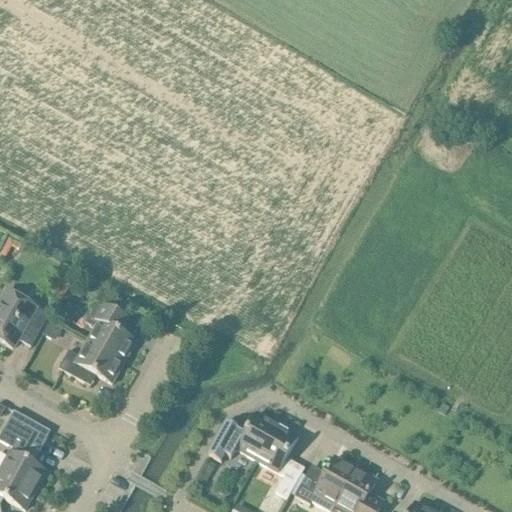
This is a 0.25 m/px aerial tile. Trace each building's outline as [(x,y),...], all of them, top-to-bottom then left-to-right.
[(62,301),(75,275),(66,270),(52,297),(62,301)] [(0,344),(13,352),(18,343),(31,350),(50,318),(8,294),(0,307),(0,344)] [(95,331),(87,345),(124,366),(136,345),(115,332),(121,322),(95,307),(85,325),(95,331)] [(87,345),(80,359),(69,353),(59,371),(85,386),(91,375),(112,387),(124,366),(87,345)] [(445,418),(449,409),(442,406),(437,414),(445,418)] [(18,441),(0,473),(0,474),(36,494),(47,475),(21,460),(28,446),(40,453),(50,435),(14,414),(4,433),(18,441)] [(227,426),(208,459),(210,459),(221,465),(221,467),(226,459),(231,462),(236,453),(257,464),(277,428),(257,416),(245,438),(240,435),(240,434),(240,433),(238,434),(227,428),(227,426)] [(277,428),(257,464),(284,480),(275,496),(287,503),(302,477),(284,467),(299,440),(277,428)] [(311,509),(317,498),(335,508),(355,472),(335,461),(323,481),(309,473),(294,499),(311,509)] [(355,472),(335,508),(342,511),(377,511),(365,505),(377,484),(355,472)] [(0,511),(0,499),(22,511),(26,511),(36,494),(0,474),(0,511)] [(199,487),(192,499),(206,507),(213,495),(199,487)]
